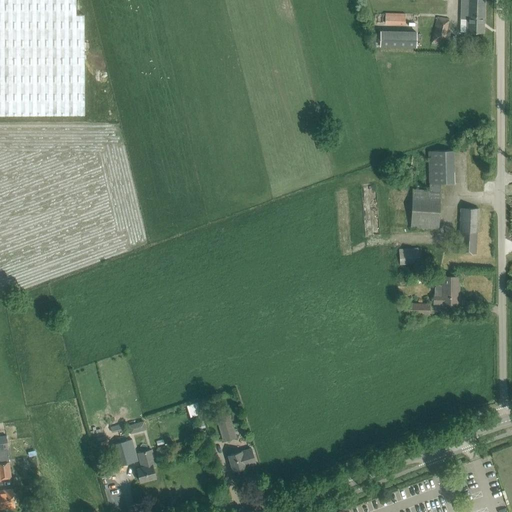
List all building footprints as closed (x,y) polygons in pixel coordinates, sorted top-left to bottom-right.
[(0,0),(0,115),(84,115),(84,14),(75,14),(75,0),(0,0)] [(483,33),(483,0),(461,0),(461,19),(467,19),(467,32),(483,33)] [(404,25),(405,14),(385,13),(385,25),(404,25)] [(431,43),(442,46),(448,19),(437,17),(431,43)] [(384,46),(421,47),(421,31),(384,30),(384,46)] [(411,227),(428,228),(438,228),(440,191),(440,183),(453,183),(452,150),(428,151),(429,184),(429,190),(413,189),(411,227)] [(456,244),(456,253),(465,254),(475,254),(477,233),(478,233),(479,209),(460,208),(460,245),(456,244)] [(400,265),(420,263),(419,248),(398,249),(400,265)] [(434,295),(434,303),(442,303),(442,304),(459,304),(459,290),(457,290),(457,277),(443,277),(443,285),(436,285),(434,287),(434,295)] [(409,314),(429,314),(429,304),(409,304),(409,314)] [(221,409),(240,403),(237,394),(243,392),(240,385),(216,394),(221,409)] [(200,411),(198,403),(192,405),(195,413),(200,411)] [(223,441),(227,440),(226,434),(235,431),(229,411),(216,415),(223,441)] [(146,429),(144,421),(128,425),(130,433),(146,429)] [(0,478),(11,477),(9,459),(6,435),(0,435),(0,478)] [(111,445),(114,456),(116,466),(138,460),(132,439),(111,445)] [(107,446),(97,448),(99,456),(109,454),(107,446)] [(228,454),(230,461),(233,471),(246,467),(246,466),(255,463),(253,454),(251,447),(228,454)] [(155,477),(152,465),(155,465),(151,450),(138,453),(142,468),(137,469),(141,481),(155,477)] [(0,508),(14,507),(12,489),(0,491),(0,508)]
